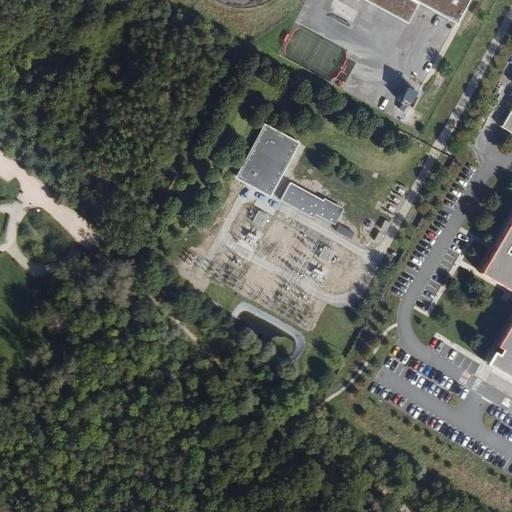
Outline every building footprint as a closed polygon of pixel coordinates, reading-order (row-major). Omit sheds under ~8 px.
[(432,11),(457,24),(469,0),(363,0),(409,25),(420,4),(432,11)] [(511,80),(511,82),(511,107),(501,127),(511,133),(511,80)] [(410,89),(402,104),(412,109),(420,94),(410,89)] [(298,143),(266,126),(238,178),(270,195),(298,143)] [(323,202),(290,184),(281,201),(314,219),(316,215),(335,225),(343,210),(324,200),(323,202)] [(261,227),(268,216),(257,210),(250,221),(261,227)] [(511,218),(495,248),(503,253),(495,266),(487,261),(480,272),(511,290),(511,338),(501,357),(511,363),(511,218)] [(355,234),(340,226),(337,232),(351,240),(355,234)] [(322,245),(316,257),(328,263),(334,251),(322,245)] [(503,253),(495,248),(487,261),(495,266),(503,253)] [(511,378),(511,376),(511,363),(501,357),(511,338),(511,321),(487,363),(511,378)]
